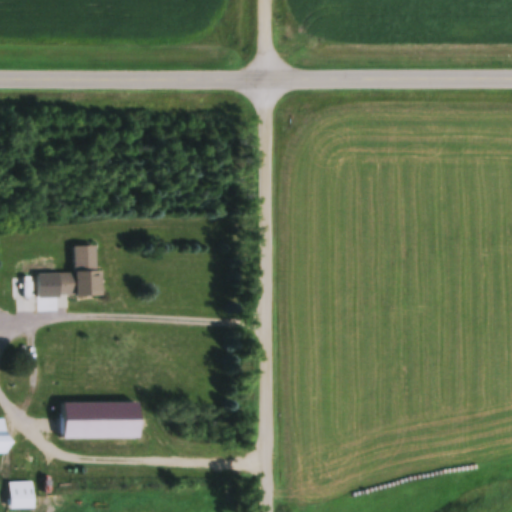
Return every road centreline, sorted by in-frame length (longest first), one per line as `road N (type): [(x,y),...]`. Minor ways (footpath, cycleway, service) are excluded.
road 1 (residential): [(267,511),(266,0)]
road 2 (residential): [(267,77),(0,75)]
road 3 (residential): [(511,76),(267,77)]
